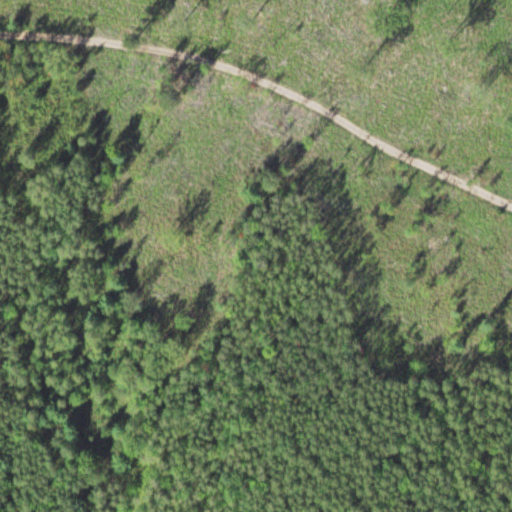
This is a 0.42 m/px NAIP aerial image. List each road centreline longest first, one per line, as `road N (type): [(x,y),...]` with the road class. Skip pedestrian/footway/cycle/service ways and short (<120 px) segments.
road 1 (track): [(0,33),(192,52),(511,211)]
road 2 (track): [(0,377),(367,480),(511,497)]
